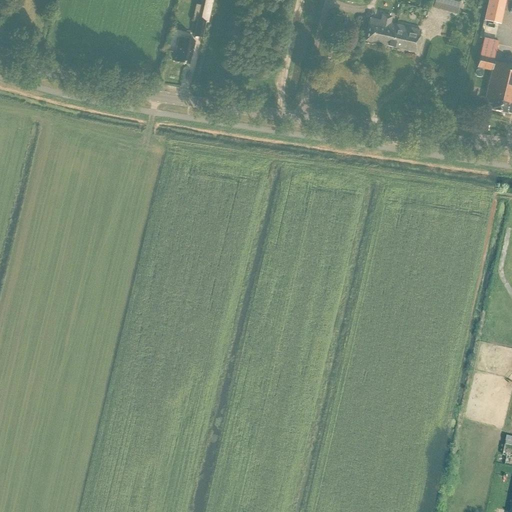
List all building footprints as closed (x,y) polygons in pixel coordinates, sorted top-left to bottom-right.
[(434,0),(434,2),(457,8),(459,0),(434,0)] [(500,24),(505,0),(487,0),(482,20),(500,24)] [(389,47),(395,24),(379,21),(380,15),(374,14),(373,19),(369,18),(364,41),(389,47)] [(341,17),(332,15),(328,33),(337,35),(341,17)] [(196,20),(193,37),(201,38),(205,22),(196,20)] [(420,30),(400,26),(395,24),(389,47),(414,53),(420,30)] [(191,57),(194,42),(178,38),(175,53),(176,53),(174,61),(188,64),(190,56),(191,57)] [(501,64),(493,62),(497,44),(483,41),(476,67),(491,71),(482,108),(486,109),(487,110),(505,114),(505,113),(509,114),(510,111),(511,112),(511,109),(511,65),(501,62),(501,64)]
